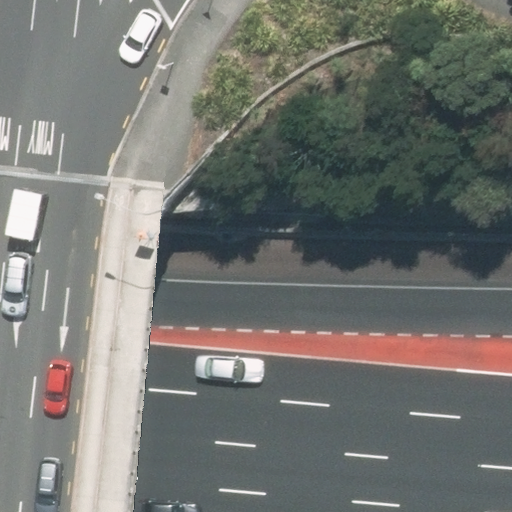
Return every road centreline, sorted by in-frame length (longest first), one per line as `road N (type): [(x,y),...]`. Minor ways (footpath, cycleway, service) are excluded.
road 1 (motorway): [(0,300),(252,314),(511,314)]
road 2 (motorway): [(0,474),(451,511)]
road 3 (primary): [(39,133),(0,441)]
road 4 (primary): [(145,0),(39,133)]
road 5 (primary): [(49,0),(39,133)]
